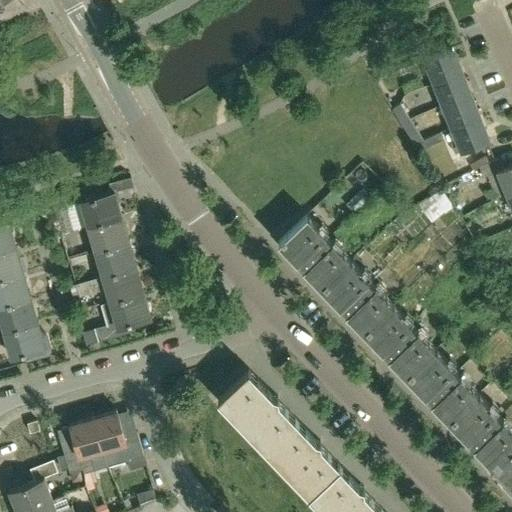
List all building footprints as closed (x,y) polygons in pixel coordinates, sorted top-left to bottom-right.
[(461,70),(452,47),(424,58),(434,81),(461,70)] [(470,93),(461,70),(434,81),(442,104),(470,93)] [(372,75),(236,149),(268,208),(355,160),(346,143),(395,117),(372,75)] [(478,116),(470,93),(442,104),(451,126),(478,116)] [(393,107),(406,128),(413,123),(400,103),(393,107)] [(488,139),(478,116),(451,126),(457,140),(451,143),(455,152),(488,139)] [(419,148),(426,144),(424,141),(413,123),(406,128),(419,148)] [(511,190),(511,164),(503,168),(499,157),(488,162),(492,172),(498,170),(506,192),(511,190)] [(81,198),(88,225),(122,215),(114,189),(81,198)] [(442,189),(433,195),(445,212),(453,206),(442,189)] [(511,190),(506,192),(511,206),(511,219),(509,221),(508,219),(493,225),(491,221),(483,225),(481,221),(473,225),(480,239),(511,226),(511,190)] [(67,205),(64,192),(51,196),(62,233),(73,229),(66,205),(67,205)] [(0,249),(16,245),(9,221),(11,220),(9,212),(0,214),(0,249)] [(307,214),(278,241),(322,288),(351,261),(307,214)] [(129,240),(122,215),(88,225),(96,250),(129,240)] [(136,265),(129,240),(96,250),(103,275),(136,265)] [(27,268),(24,258),(21,247),(18,246),(16,246),(16,245),(0,249),(0,276),(23,270),(26,269),(27,268)] [(394,307),(351,261),(322,288),(366,334),(394,307)] [(143,290),(136,265),(103,275),(103,276),(76,283),(80,295),(106,287),(110,299),(143,290)] [(0,304),(30,295),(23,270),(0,276),(0,304)] [(490,270),(478,277),(485,291),(498,284),(490,270)] [(132,321),(150,315),(143,290),(110,299),(102,302),(108,322),(95,326),(99,339),(99,340),(135,329),(135,328),(132,321)] [(37,320),(30,295),(0,304),(0,315),(4,330),(37,320)] [(438,353),(394,307),(366,334),(410,380),(438,353)] [(41,329),(40,330),(37,320),(4,330),(4,331),(0,332),(0,342),(7,340),(11,355),(24,352),(26,360),(27,360),(48,353),(51,348),(46,332),(41,329)] [(482,399),(438,353),(410,380),(453,426),(482,399)] [(263,446),(294,417),(249,368),(217,398),(263,446)] [(199,392),(207,404),(218,395),(210,384),(199,392)] [(497,473),(511,458),(511,430),(482,399),(453,426),(497,473)] [(127,460),(143,456),(137,432),(124,436),(117,409),(93,416),(102,449),(107,466),(127,460)] [(107,466),(102,449),(93,416),(69,422),(76,446),(64,450),(70,472),(82,468),(83,472),(107,466)] [(309,495),(340,465),(294,417),(263,446),(309,495)] [(40,430),(37,420),(28,423),(30,432),(40,430)] [(143,456),(127,460),(130,469),(146,464),(143,456)] [(511,458),(497,473),(511,488),(511,458)] [(18,511),(53,499),(44,477),(58,471),(53,459),(30,468),(34,480),(9,490),(17,511),(18,511)] [(384,511),(340,465),(309,495),(325,511),(384,511)] [(152,489),(136,493),(139,502),(155,497),(152,489)] [(95,511),(95,510),(90,511),(74,511),(72,506),(58,511),(53,499),(18,511),(95,511)]
